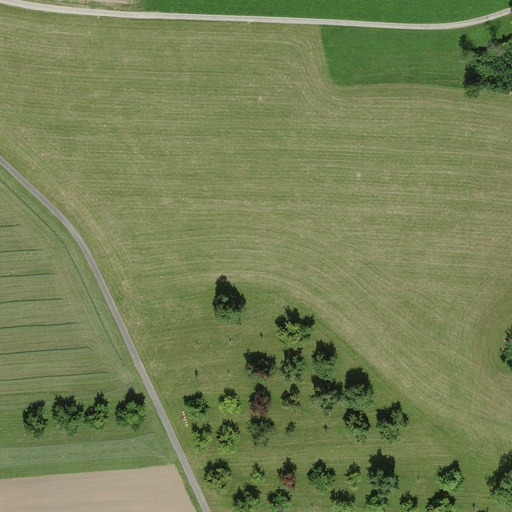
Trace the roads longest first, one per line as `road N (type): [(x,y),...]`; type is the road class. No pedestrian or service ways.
road 1 (track): [(511,8),(422,27),(114,14),(0,0)]
road 2 (track): [(0,159),(62,218),(93,264),(206,511)]
